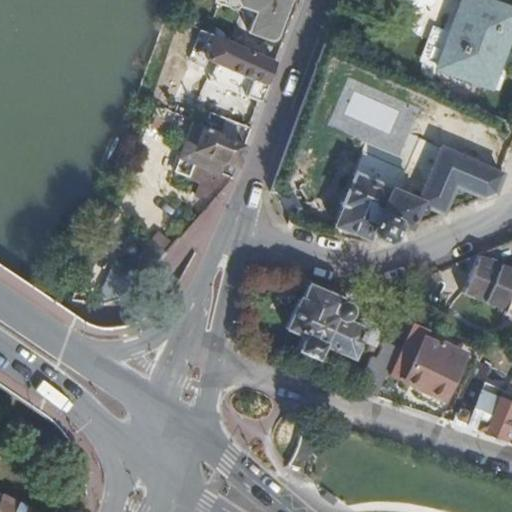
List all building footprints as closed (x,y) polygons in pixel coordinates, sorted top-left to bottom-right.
[(295,7),(297,0),(215,0),(253,15),(247,34),(269,43),(285,3),(295,7)] [(511,21),(511,12),(479,0),(459,0),(435,69),(487,88),(511,21)] [(274,64),(212,35),(200,61),(228,74),(226,81),(236,86),(240,79),(249,83),(240,101),(257,109),(274,64)] [(358,93),(349,113),(381,127),(390,108),(358,93)] [(197,107),(177,99),(170,115),(189,124),(197,107)] [(201,129),(219,137),(242,147),(249,130),(227,121),(201,110),(194,126),(201,129)] [(230,180),(242,147),(219,137),(201,129),(187,163),(228,181),(230,180)] [(450,186),(483,199),(489,197),(497,176),(437,150),(415,202),(351,175),(337,206),(340,207),(333,224),(332,227),(362,240),(364,235),(383,243),(384,243),(392,224),(404,229),(415,205),(438,214),(450,186)] [(286,213),(295,208),(287,194),(278,199),(286,213)] [(295,208),(286,213),(289,220),(286,227),(328,236),(332,227),(333,224),(295,208)] [(507,271),(511,259),(511,241),(475,257),(477,257),(507,271)] [(511,315),(511,272),(507,271),(477,257),(460,293),(511,315)] [(314,360),(320,346),(351,359),(356,348),(369,354),(382,329),(369,324),(366,331),(347,323),(353,306),(302,286),(283,331),(301,339),(296,351),(314,360)] [(417,304),(409,325),(423,330),(430,310),(417,304)] [(403,374),(400,382),(441,401),(462,355),(440,345),(437,349),(420,341),(425,331),(423,330),(409,325),(403,337),(389,368),(403,374)] [(370,358),(354,391),(374,398),(384,374),(385,375),(389,368),(403,337),(393,332),(387,345),(382,343),(374,360),(370,358)] [(474,364),(469,372),(485,377),(488,370),(474,364)] [(403,374),(389,368),(385,375),(400,382),(403,374)] [(485,377),(469,372),(448,411),(450,413),(456,415),(458,412),(467,416),(478,391),(485,377)] [(456,415),(452,425),(511,446),(511,405),(478,391),(467,416),(458,412),(456,415)] [(288,461),(284,466),(286,468),(296,470),(299,463),(305,464),(316,432),(298,427),(298,434),(296,441),(294,448),(292,455),(288,461)] [(0,511),(22,511),(0,501),(0,511)]
